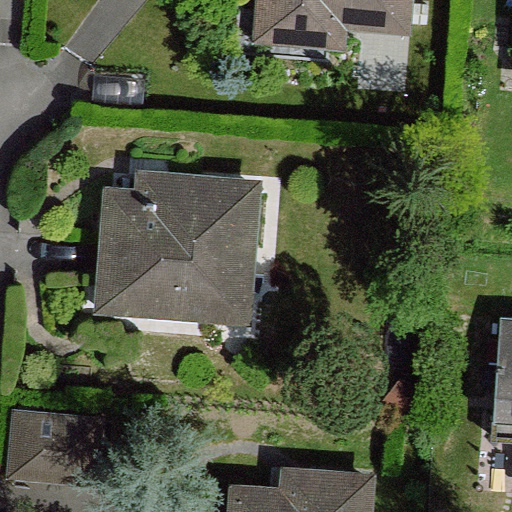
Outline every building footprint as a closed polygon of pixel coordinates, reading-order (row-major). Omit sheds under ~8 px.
[(348,47),(350,19),(307,16),(305,0),(266,0),(262,41),(348,47)] [(404,0),(305,0),(307,16),(350,19),(403,21),(404,0)] [(116,192),(109,278),(203,287),(249,290),(256,184),(148,176),(147,196),(116,192)] [(202,318),(203,287),(109,278),(105,309),(153,314),(163,326),(190,327),(202,318)] [(511,318),(504,318),(492,437),(511,438),(511,318)] [(97,477),(102,419),(18,412),(14,471),(97,477)] [(289,494),(241,488),(238,511),(366,511),(369,481),(292,474),(289,494)]
